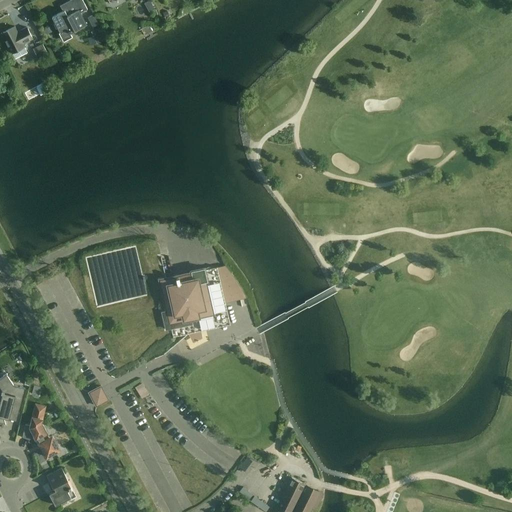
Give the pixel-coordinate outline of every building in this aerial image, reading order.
[(87,9),(82,0),(70,0),(75,9),(66,13),(65,10),(52,17),(55,23),(54,24),(57,29),(58,28),(62,36),(69,32),(70,33),(75,30),(75,31),(87,25),(81,13),(87,9)] [(150,0),(144,3),(149,12),(154,9),(150,0)] [(93,15),(88,17),(93,27),(98,24),(93,15)] [(18,32),(15,26),(1,34),(11,54),(25,46),(24,44),(33,39),(27,27),(18,32)] [(43,45),(36,49),(41,59),(48,55),(43,45)] [(229,319),(217,267),(166,278),(160,280),(167,311),(162,312),(166,329),(171,328),(173,337),(230,324),(229,319)] [(0,401),(0,422),(5,424),(3,417),(9,411),(18,414),(25,388),(13,385),(6,374),(0,378),(0,388),(2,392),(0,401)] [(144,381),(137,385),(143,397),(150,393),(144,381)] [(34,385),(32,393),(38,395),(41,387),(34,385)] [(89,393),(97,407),(109,400),(101,386),(89,393)] [(37,439),(47,457),(57,451),(58,447),(54,438),(49,437),(41,423),(45,406),(35,404),(30,425),(25,424),(22,437),(29,440),(33,437),(35,440),(37,439)] [(68,480),(62,468),(47,476),(54,491),(49,494),(55,505),(61,502),(62,503),(67,501),(66,499),(71,497),(68,491),(69,490),(70,490),(72,489),(67,480),(68,480)] [(274,511),(309,511),(313,506),(316,507),(323,493),(291,477),(274,511)]
